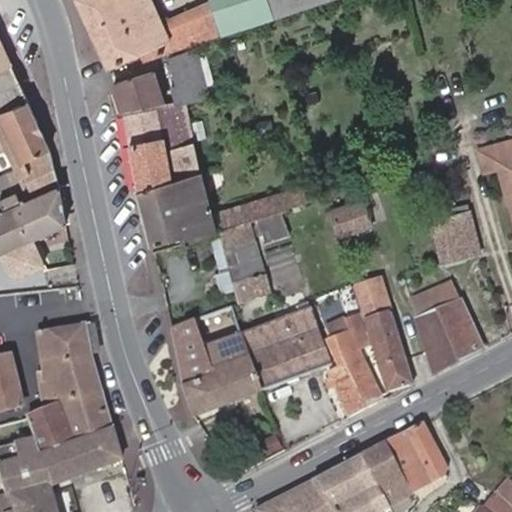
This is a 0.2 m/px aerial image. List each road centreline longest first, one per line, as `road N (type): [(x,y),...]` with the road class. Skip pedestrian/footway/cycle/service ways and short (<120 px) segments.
road 1 (primary): [(44,0),(122,347),(194,511)]
road 2 (tertiary): [(213,511),(511,356)]
